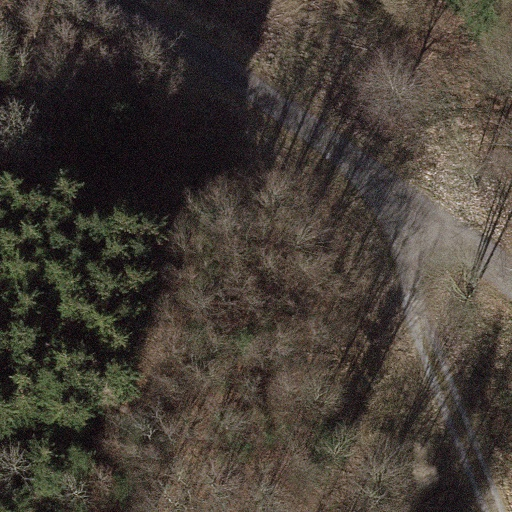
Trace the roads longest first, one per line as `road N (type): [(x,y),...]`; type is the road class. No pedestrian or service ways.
road 1 (track): [(511,279),(111,0)]
road 2 (track): [(495,511),(416,316),(406,198)]
